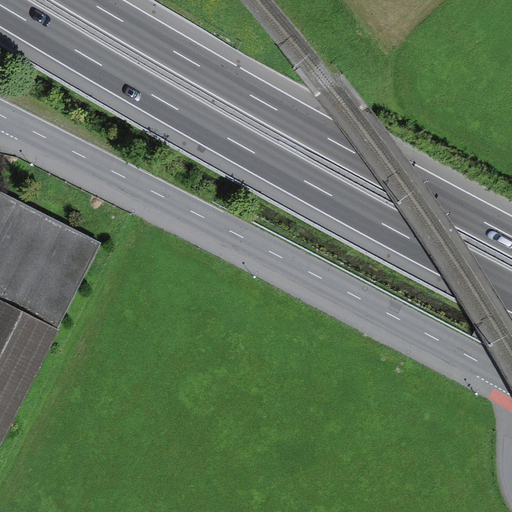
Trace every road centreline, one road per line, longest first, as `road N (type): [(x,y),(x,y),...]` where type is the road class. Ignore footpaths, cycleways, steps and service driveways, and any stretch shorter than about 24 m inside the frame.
road 1 (motorway): [(0,4),(511,291)]
road 2 (unclassified): [(0,114),(511,382)]
road 3 (motorway): [(511,237),(86,0)]
